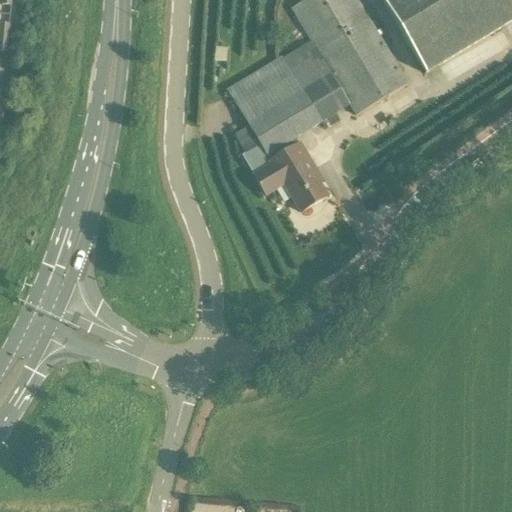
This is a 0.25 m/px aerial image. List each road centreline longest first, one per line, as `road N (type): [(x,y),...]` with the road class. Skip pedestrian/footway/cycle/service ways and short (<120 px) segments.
road 1 (unclassified): [(195,371),(211,296),(175,161),(181,0)]
road 2 (secondary): [(52,322),(109,154),(121,48),(117,0)]
road 3 (secondary): [(113,0),(81,165),(28,311)]
road 4 (secondary): [(195,371),(267,357),(317,332),(355,297),(402,228)]
road 5 (secondary): [(195,371),(157,367),(52,322)]
road 6 (unclassified): [(195,371),(156,511)]
road 7 (secondary): [(511,134),(430,193),(402,228)]
